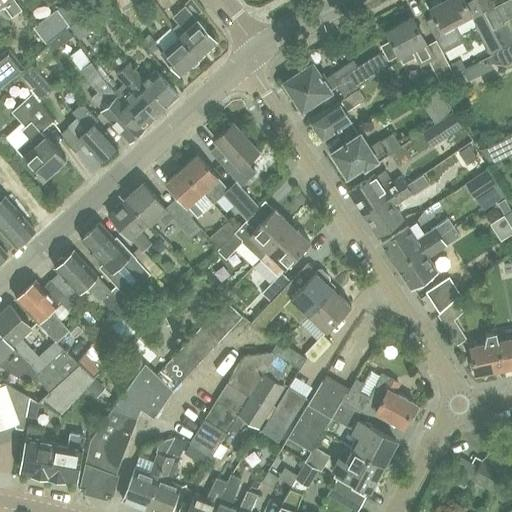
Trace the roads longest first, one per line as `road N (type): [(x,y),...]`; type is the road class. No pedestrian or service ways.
road 1 (residential): [(241,62),(460,409)]
road 2 (unclassified): [(0,286),(241,62)]
road 3 (residential): [(397,511),(460,409)]
